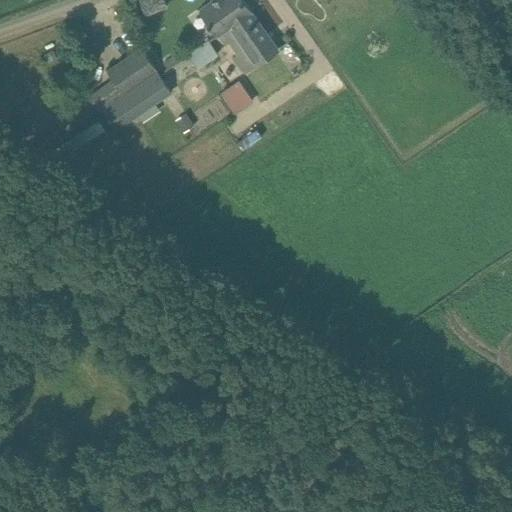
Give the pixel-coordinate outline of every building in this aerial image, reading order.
[(150,0),(138,0),(145,16),(156,12),(150,0)] [(217,35),(219,34),(251,11),(253,10),(245,0),(212,0),(199,9),(217,35)] [(251,11),(219,34),(226,45),(229,42),(237,54),(234,56),(245,72),(278,49),(251,11)] [(209,41),(189,55),(198,68),(218,54),(209,41)] [(110,79),(125,98),(158,75),(140,48),(107,71),(112,78),(110,79)] [(177,54),(164,63),(168,70),(182,61),(177,54)] [(158,75),(126,98),(136,113),(169,90),(158,75)] [(242,78),(222,91),(235,113),(256,100),(242,78)] [(110,79),(87,95),(101,115),(126,98),(125,98),(110,79)] [(187,113),(176,120),(185,132),(195,125),(187,113)]
